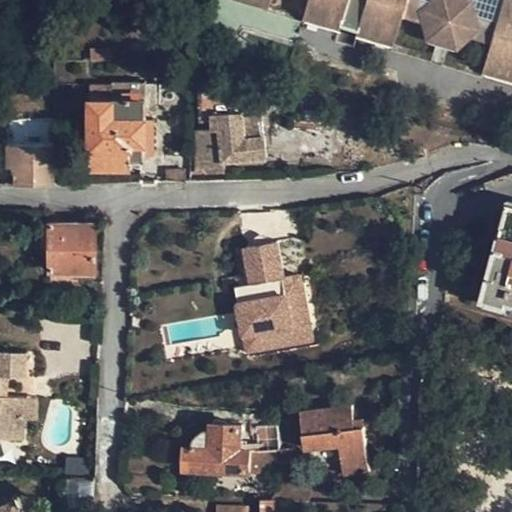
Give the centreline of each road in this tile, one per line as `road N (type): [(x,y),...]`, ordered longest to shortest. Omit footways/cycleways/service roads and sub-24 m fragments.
road 1 (residential): [(416,511),(399,445),(438,198),(509,156)]
road 2 (residential): [(509,156),(449,156),(389,179),(290,194),(134,197)]
road 3 (residential): [(134,197),(104,511)]
road 4 (residential): [(134,197),(0,196)]
